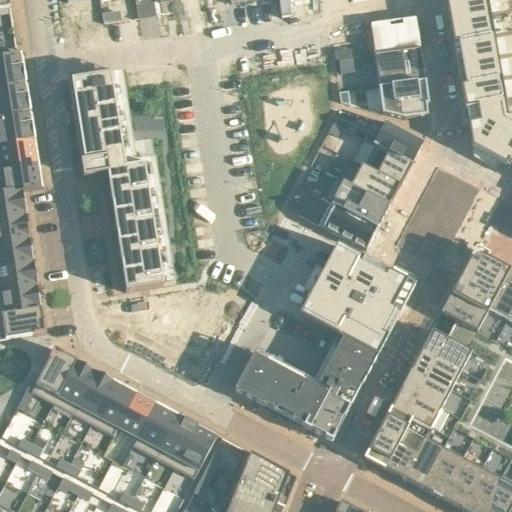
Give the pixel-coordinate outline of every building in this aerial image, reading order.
[(0,0),(0,9),(10,8),(8,0),(0,0)] [(417,17),(414,0),(348,0),(352,26),(417,17)] [(486,0),(455,0),(446,2),(450,23),(489,16),(486,0)] [(511,0),(486,0),(489,16),(493,37),(497,59),(501,80),(505,102),(465,109),(472,148),(511,169),(511,0)] [(119,12),(102,15),(104,24),(120,21),(119,12)] [(489,16),(450,23),(453,44),(493,37),(489,16)] [(417,17),(369,24),(374,56),(420,49),(421,49),(417,17)] [(493,37),(453,44),(457,66),(497,59),(493,37)] [(420,49),(374,56),(378,87),(425,81),(424,73),(422,57),(421,57),(420,49)] [(346,51),(334,52),(335,61),(347,59),(346,51)] [(0,87),(26,83),(21,54),(0,57),(0,87)] [(497,59),(457,66),(461,87),(501,80),(497,59)] [(351,60),(339,62),(341,74),(352,72),(351,60)] [(110,74),(68,81),(83,178),(107,175),(126,293),(163,287),(144,168),(156,166),(151,138),(121,142),(110,74)] [(501,80),(461,87),(465,109),(505,102),(501,80)] [(429,105),(425,81),(378,87),(382,114),(405,120),(405,119),(428,116),(426,105),(429,105)] [(0,116),(30,112),(26,83),(0,87),(0,116)] [(348,92),(339,93),(341,104),(350,106),(348,92)] [(15,145),(35,142),(35,140),(30,112),(0,116),(0,168),(18,165),(15,145)] [(337,117),(333,124),(345,131),(349,124),(337,117)] [(385,123),(373,145),(376,147),(411,166),(423,144),(385,123)] [(340,129),(332,125),(328,133),(336,137),(340,129)] [(0,175),(3,193),(0,193),(0,194),(42,188),(35,142),(15,145),(18,165),(0,168),(0,175)] [(411,166),(376,147),(365,168),(400,187),(411,166)] [(329,166),(324,174),(332,178),(338,181),(342,173),(329,166)] [(365,168),(361,166),(350,188),(389,208),(400,187),(365,168)] [(332,178),(321,199),(330,204),(378,229),(389,208),(350,188),(338,181),(332,178)] [(42,188),(0,194),(0,218),(26,215),(22,192),(42,189),(42,188)] [(299,188),(287,210),(298,216),(309,193),(299,188)] [(318,226),(366,252),(378,229),(330,204),(318,226)] [(0,242),(29,238),(26,215),(0,218),(0,242)] [(0,267),(33,262),(29,238),(0,242),(0,267)] [(340,247),(302,318),(338,337),(377,357),(414,287),(340,247)] [(473,252),(451,294),(487,313),(488,311),(509,271),(473,252)] [(33,262),(0,267),(0,291),(37,286),(33,262)] [(511,312),(511,272),(509,271),(488,311),(507,321),(511,312)] [(0,315),(40,309),(37,286),(0,291),(0,315)] [(211,379),(213,380),(252,307),(226,294),(223,299),(213,294),(216,288),(214,287),(155,297),(133,338),(135,339),(136,337),(146,343),(145,344),(149,346),(150,345),(161,350),(160,352),(173,359),(175,356),(186,362),(184,365),(198,372),(199,371),(211,377),(211,379)] [(487,313),(451,294),(440,315),(455,323),(463,327),(476,334),(487,313)] [(45,334),(40,309),(0,315),(0,340),(33,336),(45,334)] [(431,331),(421,351),(461,372),(471,352),(468,350),(457,345),(446,339),(431,331)] [(377,357),(338,337),(337,338),(341,340),(321,379),(317,377),(314,383),(309,381),(304,391),(250,362),(234,391),(263,407),(263,406),(303,427),(303,428),(331,443),(350,408),(349,407),(350,405),(351,405),(352,404),(351,404),(354,397),(355,397),(356,396),(355,396),(361,386),(377,357)] [(53,405),(76,361),(64,355),(64,354),(54,349),(48,360),(49,360),(31,394),(53,405)] [(421,351),(411,370),(451,391),(461,372),(421,351)] [(84,366),(76,361),(53,405),(72,415),(95,372),(84,366)] [(411,370),(401,389),(440,411),(451,391),(411,370)] [(104,376),(95,372),(72,415),(91,425),(114,382),(104,376)] [(137,394),(114,382),(91,425),(113,437),(114,437),(132,447),(144,425),(125,416),(137,394)] [(401,389),(390,408),(412,420),(411,421),(430,431),(440,411),(401,389)] [(178,415),(137,394),(125,416),(144,425),(132,447),(133,447),(133,448),(155,459),(178,415)] [(390,408),(377,434),(397,444),(400,439),(405,430),(406,431),(411,421),(412,420),(390,408)] [(103,457),(16,410),(0,439),(0,478),(63,511),(176,511),(184,499),(123,467),(133,448),(133,447),(137,439),(118,429),(114,437),(113,437),(103,457)] [(197,426),(178,415),(155,459),(174,469),(197,426)] [(217,436),(197,426),(174,469),(194,480),(217,436)] [(403,480),(424,440),(406,431),(405,430),(400,439),(397,444),(383,470),(403,480)] [(397,444),(377,434),(363,459),(383,470),(397,444)] [(443,450),(424,440),(403,480),(422,490),(443,450)] [(296,478),(244,450),(233,477),(288,499),(296,478)] [(441,500),(462,460),(443,450),(422,490),(441,500)] [(215,453),(209,464),(216,468),(222,457),(215,453)] [(481,471),(462,460),(441,500),(460,510),(481,471)] [(483,511),(500,481),(481,471),(460,510),(462,511),(483,511)] [(205,472),(199,483),(206,487),(212,476),(205,472)] [(282,511),(288,499),(233,477),(225,498),(231,501),(232,500),(261,511),(282,511)] [(509,511),(511,507),(511,487),(500,481),(483,511),(509,511)] [(199,483),(193,493),(201,497),(206,487),(199,483)] [(261,511),(232,500),(231,501),(226,511),(261,511)] [(360,511),(341,502),(335,511),(360,511)]
